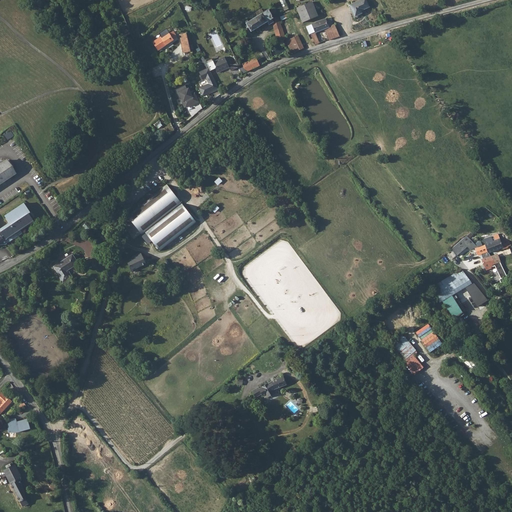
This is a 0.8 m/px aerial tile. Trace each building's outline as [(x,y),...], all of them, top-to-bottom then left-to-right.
[(366,0),(361,0),(350,5),(355,16),(362,13),(361,11),(370,7),(366,0)] [(313,2),(296,8),(303,23),(319,16),(313,2)] [(245,22),(251,31),(251,32),(267,23),(269,25),(272,23),(278,41),(285,38),(285,37),(278,16),(273,18),(272,14),(269,9),(263,12),(261,9),(255,13),(258,16),(248,22),(247,20),(245,22)] [(326,19),(313,24),(316,32),(324,29),(329,41),(340,37),(335,24),(333,24),(331,18),(327,19),(326,19)] [(310,34),(311,34),(316,32),(313,24),(307,27),(310,34)] [(161,37),(153,42),(158,50),(177,37),(173,31),(162,39),(161,37)] [(316,32),(311,34),(314,40),(313,40),(312,40),(311,41),(311,42),(312,43),(313,43),(313,44),(314,43),(315,42),(316,44),(321,42),(316,32)] [(187,33),(180,34),(183,53),(190,52),(187,33)] [(298,36),(287,41),(291,50),(292,53),(304,48),(298,36)] [(211,71),(216,69),(218,73),(222,71),(223,70),(225,69),(225,70),(230,67),(228,65),(231,63),(229,59),(226,60),(225,57),(214,63),(212,59),(207,62),(210,68),(211,71)] [(256,57),(238,65),(243,74),(260,66),(256,57)] [(211,71),(210,68),(200,73),(204,81),(207,79),(210,84),(200,89),(204,96),(220,89),(211,71)] [(199,101),(195,92),(192,94),(189,87),(187,88),(185,84),(175,89),(180,98),(182,97),(183,101),(182,101),(185,107),(191,104),(192,105),(199,101)] [(10,130),(4,134),(7,139),(14,134),(10,130)] [(0,237),(0,238),(0,236),(3,235),(5,239),(33,221),(27,211),(28,210),(24,203),(4,216),(9,223),(0,228),(0,182),(15,173),(6,160),(0,164),(0,237)] [(145,233),(149,237),(185,208),(167,185),(128,216),(129,218),(127,219),(125,227),(134,239),(141,234),(142,235),(145,233)] [(185,208),(149,237),(160,251),(196,223),(197,222),(185,208)] [(471,250),(478,247),(473,241),(468,234),(461,240),(467,247),(467,246),(471,250)] [(483,239),(485,245),(488,252),(488,253),(503,248),(504,249),(508,248),(508,246),(510,245),(508,242),(502,244),(498,234),(493,236),(495,240),(493,241),(491,236),(483,239)] [(461,240),(451,248),(457,255),(467,247),(461,240)] [(485,245),(478,247),(471,250),(473,257),(488,252),(485,245)] [(141,253),(133,259),(134,261),(129,264),(135,273),(148,263),(141,253)] [(492,255),(490,256),(493,265),(500,262),(497,254),(492,256),(492,255)] [(72,255),(54,267),(61,277),(60,278),(63,283),(73,277),(68,270),(78,263),(72,255)] [(492,265),(493,265),(490,256),(485,258),(481,259),(485,268),(486,271),(491,269),(491,268),(493,267),(492,265)] [(99,260),(97,268),(106,270),(108,261),(99,260)] [(504,274),(500,262),(493,265),(492,265),(493,267),(495,266),(499,276),(504,274)] [(463,271),(437,292),(447,305),(473,284),(463,271)] [(467,315),(455,298),(447,305),(459,321),(467,315)] [(459,322),(467,332),(471,329),(462,319),(459,322)] [(473,329),(462,339),(465,343),(476,333),(473,329)] [(392,345),(407,362),(419,352),(404,335),(392,345)] [(66,372),(61,375),(65,382),(68,380),(67,379),(70,377),(66,372)] [(259,386),(252,391),(256,397),(261,393),(263,396),(267,394),(268,397),(274,393),(272,390),(287,384),(283,377),(269,383),(260,388),(259,386)] [(0,413),(11,402),(5,396),(1,392),(0,392),(0,413)] [(39,394),(35,397),(41,406),(45,403),(39,394)] [(31,430),(29,415),(21,417),(20,414),(4,416),(7,434),(17,432),(31,430)] [(3,470),(9,482),(20,477),(20,476),(14,465),(3,470)] [(20,477),(9,482),(22,506),(28,503),(22,491),(21,483),(20,477)]
